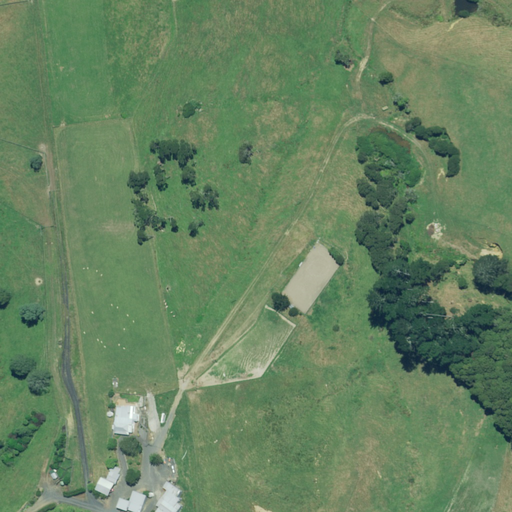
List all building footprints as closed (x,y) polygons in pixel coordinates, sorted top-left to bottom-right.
[(129,399),(120,398),(118,425),(116,425),(116,429),(117,429),(117,433),(132,434),(132,432),(135,433),(135,425),(136,425),(136,421),(141,421),(142,404),(129,403),(129,399)] [(124,469),(116,465),(113,471),(114,472),(110,479),(107,477),(100,490),(112,496),(124,475),(122,474),(124,469)] [(57,469),(52,472),(56,479),(60,477),(58,473),(59,473),(57,469)] [(185,491),(171,482),(167,488),(171,491),(159,505),(162,507),(158,511),(180,511),(185,506),(181,503),(184,499),(181,497),(185,491)] [(138,511),(143,511),(150,496),(153,497),(155,493),(152,492),(150,496),(138,491),(134,502),(125,498),(122,507),(131,511),(132,509),(138,511)]
